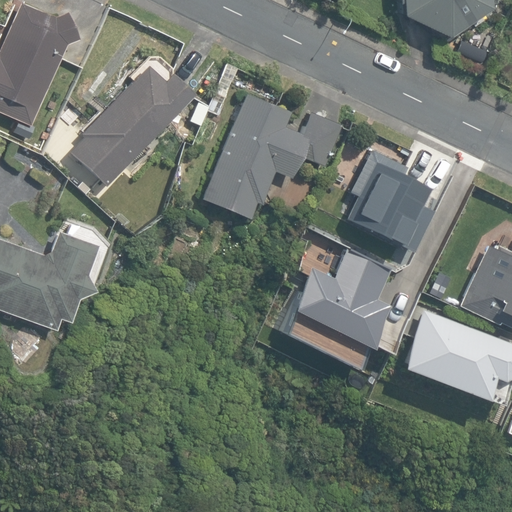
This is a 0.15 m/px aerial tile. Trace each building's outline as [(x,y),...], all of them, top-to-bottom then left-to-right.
[(397,14),(441,36),(482,9),(481,0),(393,0),(393,4),(396,3),(397,14)] [(0,113),(27,125),(62,44),(63,45),(74,39),(62,10),(50,18),(16,3),(0,40),(0,113)] [(64,151),(101,185),(188,92),(165,71),(157,79),(140,63),(75,133),(78,136),(64,151)] [(215,114),(224,91),(214,86),(204,110),(215,114)] [(196,198),(243,218),(251,200),(257,203),(271,170),(288,177),(297,157),(320,167),(338,124),(305,111),(296,133),(280,127),(287,110),(241,91),(196,198)] [(340,217),(405,251),(428,208),(418,203),(426,188),(398,173),(402,165),(367,147),(344,189),(353,194),(340,217)] [(0,310),(51,330),(56,316),(65,321),(72,297),(91,289),(82,274),(93,245),(54,229),(47,251),(38,254),(0,239),(0,310)] [(495,322),(511,330),(511,237),(506,251),(492,245),(490,247),(484,244),(455,305),(494,324),(495,322)] [(511,372),(511,347),(418,311),(396,366),(476,397),(484,375),(496,380),(511,373),(511,372)]
